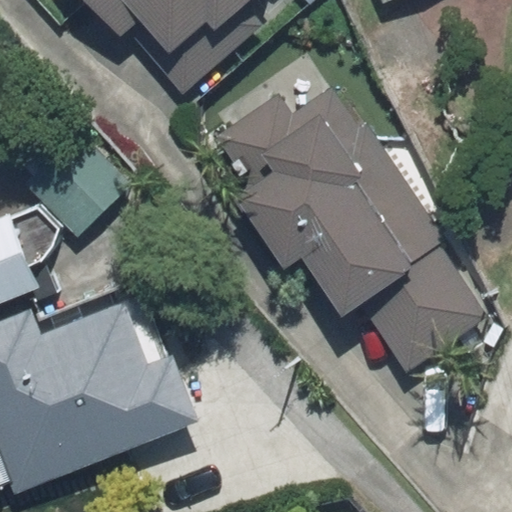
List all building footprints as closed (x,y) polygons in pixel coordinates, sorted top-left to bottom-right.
[(78,0),(117,40),(132,25),(166,61),(203,26),(214,37),(252,0),(78,0)] [(296,66),(198,139),(236,189),(225,197),(282,273),(297,262),(341,322),(361,307),(410,374),(486,318),(434,248),(449,238),(347,101),(331,113),(296,66)] [(511,77),(493,131),(511,137),(511,77)] [(151,168),(114,129),(28,210),(64,249),(151,168)] [(0,196),(0,308),(37,294),(0,196)] [(0,487),(11,483),(15,495),(202,422),(175,354),(151,364),(126,301),(41,334),(37,323),(0,337),(0,487)]
